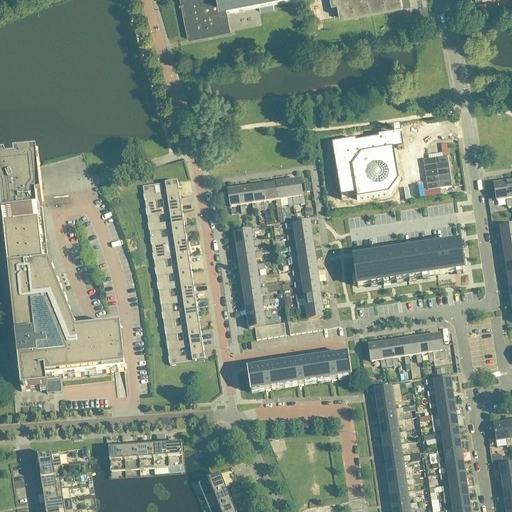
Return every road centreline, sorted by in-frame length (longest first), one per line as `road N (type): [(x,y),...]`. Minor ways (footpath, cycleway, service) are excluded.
road 1 (residential): [(225,361),(197,185),(144,0)]
road 2 (residential): [(492,303),(440,0)]
road 3 (residential): [(234,415),(23,430)]
road 4 (residential): [(356,511),(339,416),(234,415)]
road 5 (residential): [(489,511),(471,397),(504,392)]
